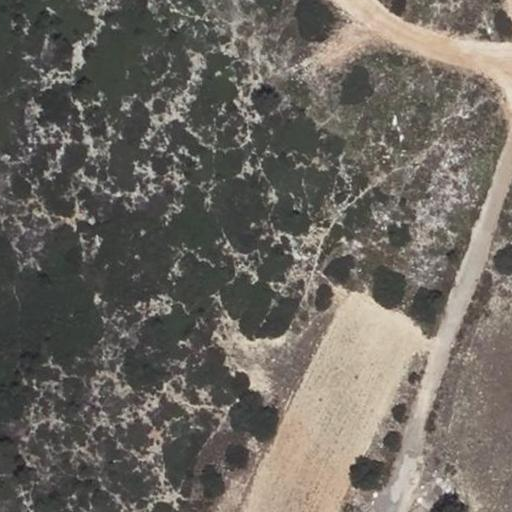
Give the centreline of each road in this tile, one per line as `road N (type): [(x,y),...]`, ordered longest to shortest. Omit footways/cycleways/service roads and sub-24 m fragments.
road 1 (track): [(511,163),(385,511)]
road 2 (track): [(511,69),(401,36),(356,0)]
